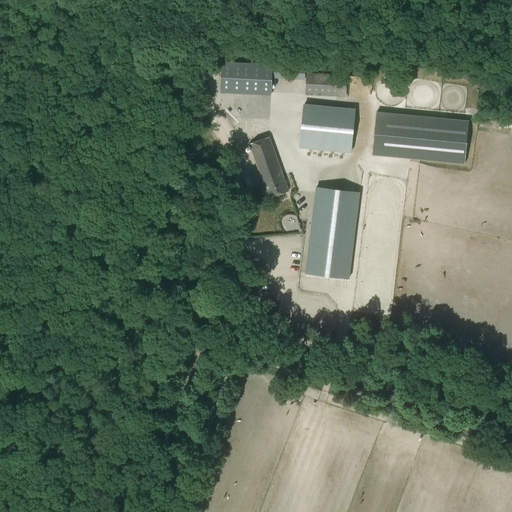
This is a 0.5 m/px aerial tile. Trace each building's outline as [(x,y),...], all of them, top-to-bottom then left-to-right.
[(273,78),(304,80),(305,60),(274,59),(274,62),(273,78)] [(222,63),(222,72),(221,92),(269,94),(270,72),(270,65),(222,63)] [(305,95),(347,97),(347,75),(306,73),(305,95)] [(303,105),(299,147),(351,152),(355,110),(303,105)] [(470,121),(377,113),(373,155),(465,164),(470,121)] [(265,184),(264,184),(269,198),(288,191),(283,177),(269,137),(249,144),(261,177),(262,176),(265,184)] [(355,168),(352,185),(360,187),(363,169),(355,168)] [(316,189),(305,273),(349,278),(359,194),(316,189)]
